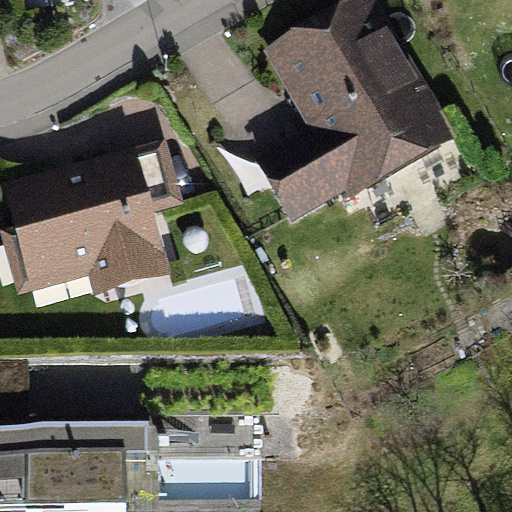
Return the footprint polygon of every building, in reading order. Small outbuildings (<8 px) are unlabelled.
[(454,142),(378,0),(353,0),(259,50),(305,127),(252,159),(288,225),(340,195),(345,201),(454,142)] [(148,101),(84,119),(94,155),(158,137),(148,101)] [(168,137),(0,185),(0,204),(20,296),(89,276),(95,296),(173,272),(154,213),(188,203),(168,137)] [(26,358),(0,359),(0,416),(28,416),(26,358)] [(153,425),(0,424),(0,511),(122,511),(123,456),(158,458),(153,425)]
